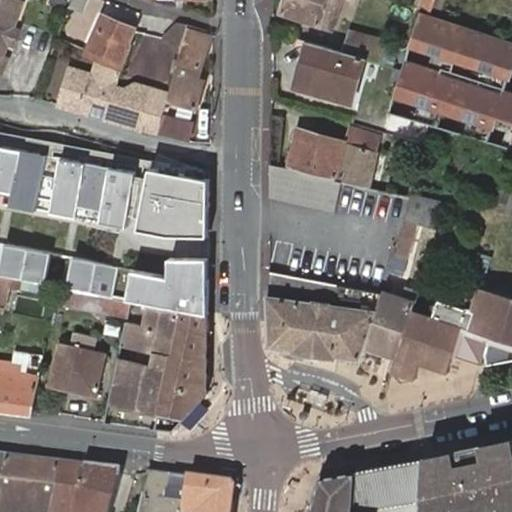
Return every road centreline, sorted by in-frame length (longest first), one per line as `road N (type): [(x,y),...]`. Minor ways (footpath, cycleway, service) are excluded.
road 1 (tertiary): [(237,156),(259,453)]
road 2 (tertiary): [(259,453),(228,458),(0,431)]
road 3 (tertiary): [(259,453),(511,406)]
road 4 (unclassified): [(237,156),(0,109)]
road 5 (tertiary): [(239,0),(237,156)]
